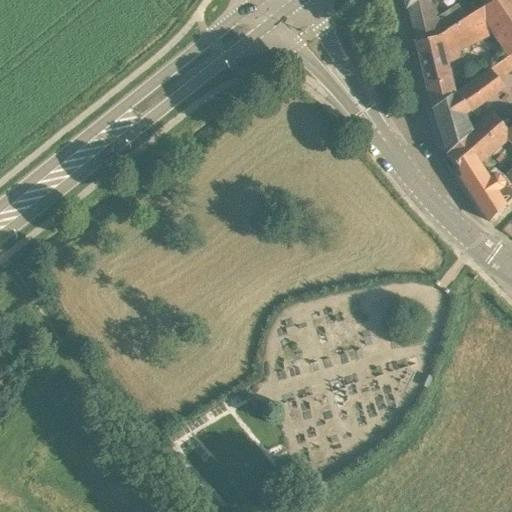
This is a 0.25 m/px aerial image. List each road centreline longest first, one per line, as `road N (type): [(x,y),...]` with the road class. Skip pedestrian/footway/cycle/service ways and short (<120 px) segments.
road 1 (track): [(196,511),(127,435),(11,274)]
road 2 (secondary): [(262,0),(125,103),(100,144)]
road 3 (secondary): [(100,144),(147,121),(274,23)]
road 4 (tertiary): [(489,257),(424,193),(364,112)]
road 5 (secondary): [(0,225),(100,144)]
road 6 (tertiary): [(364,112),(301,2)]
road 7 (tertiary): [(274,23),(364,112)]
